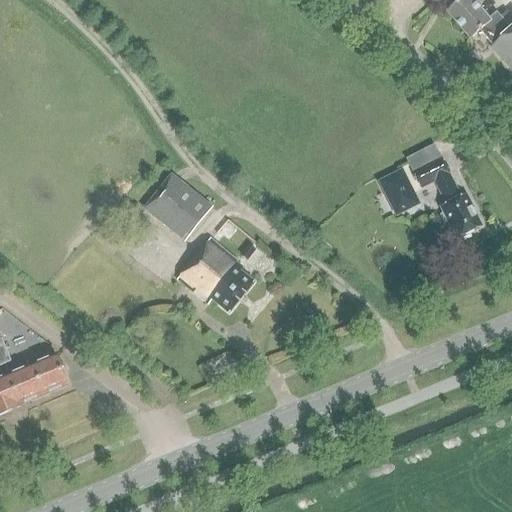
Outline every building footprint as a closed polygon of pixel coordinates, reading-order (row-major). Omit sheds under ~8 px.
[(511,29),(510,31),(495,14),(487,20),(469,0),(458,0),(445,12),(468,40),(478,32),(491,47),(490,47),(511,73),(511,29)] [(441,208),(443,213),(441,214),(446,223),(448,222),(455,237),(453,238),(455,242),(472,233),(471,231),(479,228),(470,210),(472,209),(466,196),(460,199),(453,185),(440,160),(413,173),(421,189),(437,182),(441,190),(438,192),(446,206),(441,208)] [(380,183),(385,194),(394,190),(399,200),(412,194),(402,172),(398,173),(380,183)] [(184,244),(212,210),(179,184),(152,217),(184,244)] [(209,240),(176,281),(207,306),(211,301),(228,315),(254,284),(233,267),(236,262),(209,240)] [(254,252),(249,247),(241,256),(247,261),(254,252)] [(0,366),(10,363),(0,339),(0,416),(20,408),(19,407),(68,386),(55,356),(0,378),(0,366)]
